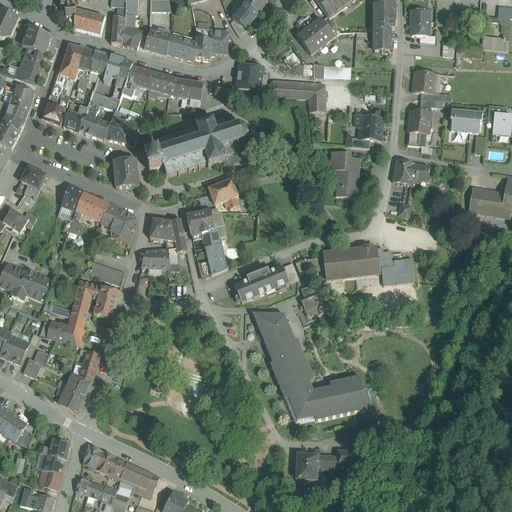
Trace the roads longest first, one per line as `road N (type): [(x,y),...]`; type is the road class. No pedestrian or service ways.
road 1 (residential): [(85,432),(147,211),(23,158)]
road 2 (residential): [(288,0),(214,78),(67,38)]
road 3 (tertiary): [(244,511),(85,432)]
road 4 (residential): [(391,154),(400,0)]
road 5 (residential): [(23,158),(67,38)]
road 6 (unknown): [(288,448),(398,511)]
road 7 (residential): [(391,154),(487,173),(511,170)]
